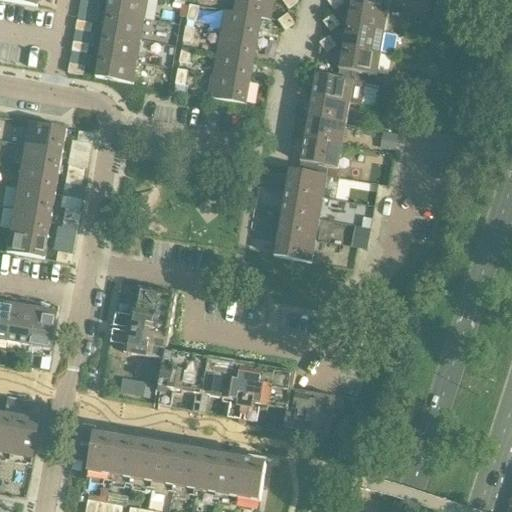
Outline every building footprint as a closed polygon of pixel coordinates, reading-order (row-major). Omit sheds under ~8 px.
[(0,0),(0,1),(36,8),(37,0),(0,0)] [(143,21),(147,0),(108,0),(106,14),(143,21)] [(270,21),(273,0),(234,0),(233,13),(223,12),(270,21)] [(281,0),(288,9),(297,3),(294,0),(281,0)] [(339,0),(328,0),(327,1),(334,11),(343,4),(339,0)] [(388,12),(389,0),(350,0),(350,5),(388,12)] [(384,34),(388,12),(350,5),(346,27),(384,34)] [(198,9),(189,7),(186,23),(195,24),(198,9)] [(270,22),(270,21),(223,12),(219,34),(257,41),(261,20),(270,22)] [(140,42),(143,21),(106,14),(102,36),(140,42)] [(278,22),(284,31),(294,25),(287,15),(278,22)] [(331,17),(322,23),(330,33),(339,27),(331,17)] [(92,24),(76,22),(74,31),(90,34),(92,24)] [(396,36),(384,34),(346,27),(343,49),(380,55),(392,57),(396,36)] [(194,30),(185,29),(183,44),(192,46),(194,30)] [(253,63),(257,41),(219,34),(215,56),(253,63)] [(136,64),(140,42),(102,36),(98,57),(136,64)] [(329,38),(319,44),(326,54),(336,47),(329,38)] [(88,46),(72,43),(70,53),(86,56),(88,46)] [(376,77),(380,55),(343,49),(339,71),(355,74),(376,77)] [(190,52),(182,50),(179,64),(188,66),(190,52)] [(249,84),(253,63),(215,56),(212,78),(249,84)] [(132,86),(136,64),(98,57),(95,79),(132,86)] [(84,68),(68,65),(66,74),(82,77),(84,68)] [(187,72),(178,71),(175,86),(184,87),(187,72)] [(353,83),(337,80),(315,76),(311,98),(349,105),(361,107),(365,85),(353,83)] [(245,106),(249,84),(212,78),(208,99),(245,106)] [(416,93),(412,116),(427,118),(431,95),(416,93)] [(345,126),(349,105),(311,98),(307,120),(345,126)] [(341,148),(345,126),(307,120),(304,141),(341,148)] [(28,125),(25,146),(62,153),(66,131),(28,125)] [(93,137),(78,134),(76,142),(92,145),(93,137)] [(337,170),(341,148),(304,141),(300,164),(328,168),(337,170)] [(59,175),(62,153),(25,146),(21,168),(59,175)] [(326,177),(328,168),(300,164),(298,172),(326,177)] [(68,167),(67,176),(82,178),(84,170),(68,167)] [(55,196),(59,175),(21,168),(17,190),(55,196)] [(289,171),(285,193),(323,199),(326,178),(298,172),(289,171)] [(81,188),(82,178),(67,176),(65,185),(81,188)] [(51,218),(55,196),(17,190),(13,211),(51,218)] [(319,221),(323,199),(285,193),(281,214),(319,221)] [(47,240),(51,218),(13,211),(10,233),(47,240)] [(64,211),(63,219),(79,222),(80,214),(64,211)] [(315,243),(319,221),(281,214),(277,236),(315,243)] [(77,232),(79,222),(63,219),(61,229),(77,232)] [(370,232),(359,230),(356,249),(367,251),(370,232)] [(43,261),(47,240),(10,233),(6,254),(43,261)] [(311,265),(315,243),(277,236),(274,258),(311,265)] [(71,265),(73,256),(57,253),(56,263),(71,265)] [(109,326),(108,329),(169,339),(176,297),(138,290),(137,290),(120,287),(119,294),(136,297),(134,310),(131,309),(129,317),(115,314),(113,326),(109,326)] [(0,343),(7,344),(13,307),(0,304),(0,343)] [(28,354),(35,311),(13,307),(7,344),(21,347),(20,353),(28,354)] [(58,315),(35,311),(28,354),(36,355),(37,350),(52,352),(58,315)] [(167,351),(169,339),(108,329),(108,331),(112,332),(110,344),(124,346),(123,354),(162,361),(164,350),(167,351)] [(199,414),(208,358),(167,351),(164,350),(162,361),(157,388),(156,387),(152,409),(158,410),(159,407),(171,409),(173,395),(180,396),(180,392),(195,394),(192,413),(199,414)] [(241,425),(251,366),(208,358),(199,414),(206,415),(209,397),(222,399),(222,403),(229,405),(227,419),(238,421),(237,424),(241,425)] [(296,374),(251,366),(241,425),(244,425),(245,422),(257,424),(259,410),(266,411),(267,407),(287,411),(289,411),(293,391),(296,374)] [(124,379),(122,394),(153,397),(154,382),(124,379)] [(327,434),(332,398),(298,393),(293,430),(327,434)] [(3,416),(0,415),(0,454),(32,460),(39,422),(27,420),(30,403),(26,402),(27,397),(11,394),(11,399),(6,398),(3,416)] [(109,478),(115,441),(95,437),(96,431),(84,429),(81,447),(91,449),(87,475),(109,478)] [(130,482),(136,445),(115,441),(109,478),(130,482)] [(152,486),(158,448),(136,445),(130,482),(152,486)] [(173,490),(180,452),(158,448),(152,486),(173,490)] [(195,494),(201,456),(180,452),(173,490),(195,494)] [(216,497),(223,460),(201,456),(195,494),(216,497)] [(238,501),(244,464),(223,460),(216,497),(238,501)] [(71,472),(80,473),(82,464),(72,462),(71,472)] [(266,467),(244,464),(238,501),(259,505),(266,467)] [(94,511),(96,504),(87,502),(85,511),(94,511)]
